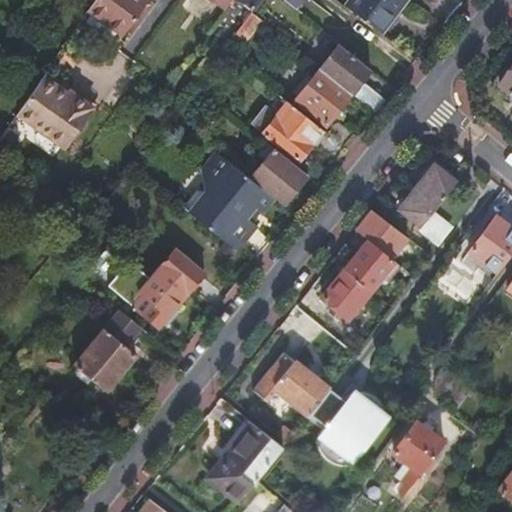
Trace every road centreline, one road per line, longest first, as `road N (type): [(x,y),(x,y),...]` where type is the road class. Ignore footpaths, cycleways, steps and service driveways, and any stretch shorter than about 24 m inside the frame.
road 1 (residential): [(423,101),(93,511)]
road 2 (residential): [(505,0),(423,101)]
